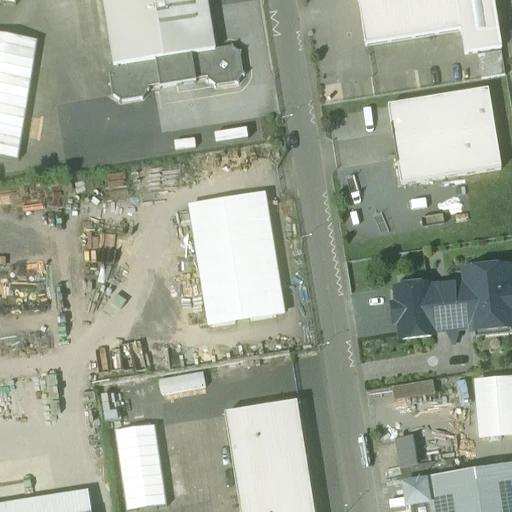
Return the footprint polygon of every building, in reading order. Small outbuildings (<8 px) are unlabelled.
[(205,0),(102,0),(113,70),(215,53),(214,53),(205,0)] [(455,0),(356,0),(364,48),(460,33),(461,33),(455,0)] [(492,0),(455,0),(461,33),(460,33),(464,56),(501,51),(492,0)] [(0,157),(23,160),(39,39),(0,33),(0,157)] [(113,70),(109,76),(112,97),(111,99),(112,99),(113,98),(120,103),(119,105),(120,105),(121,104),(141,100),(142,102),(143,101),(141,100),(146,92),(148,93),(149,93),(147,92),(147,89),(159,87),(160,90),(195,84),(195,82),(207,80),(207,82),(206,84),(207,84),(208,82),(215,88),(214,89),(215,90),(216,88),(236,85),(237,86),(238,85),(236,84),(242,77),(243,78),(244,77),(242,76),(239,57),(240,55),(239,54),(239,56),(232,50),(232,49),(231,49),(230,50),(214,53),(215,53),(113,70)] [(500,54),(477,57),(479,69),(502,65),(500,54)] [(502,65),(479,69),(481,81),(504,77),(502,65)] [(488,93),(387,109),(400,188),(500,172),(488,93)] [(256,199),(190,209),(209,330),(275,319),(256,199)] [(506,271),(465,276),(466,288),(471,332),(473,342),(511,337),(511,323),(511,315),(511,314),(511,293),(508,294),(506,271)] [(466,288),(426,292),(431,336),(471,332),(466,288)] [(511,381),(474,385),(479,443),(511,440),(511,381)] [(398,384),(399,408),(438,407),(437,383),(398,384)] [(313,511),(297,406),(224,418),(239,511),(313,511)] [(155,431),(117,437),(128,511),(165,511),(167,511),(155,431)] [(447,464),(425,467),(428,486),(449,482),(447,464)] [(425,467),(401,471),(404,490),(428,486),(425,467)] [(449,482),(428,486),(432,506),(432,511),(511,511),(511,496),(508,473),(449,482)] [(428,486),(404,490),(407,510),(432,506),(428,486)] [(90,511),(87,494),(0,508),(0,511),(90,511)]
